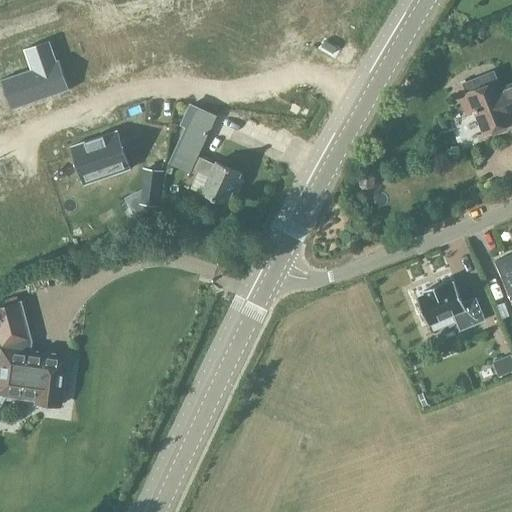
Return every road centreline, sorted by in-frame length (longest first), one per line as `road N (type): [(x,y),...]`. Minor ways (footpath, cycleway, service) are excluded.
road 1 (secondary): [(283,265),(429,0)]
road 2 (secondary): [(166,511),(283,265)]
road 3 (residential): [(283,265),(328,280),(511,213)]
